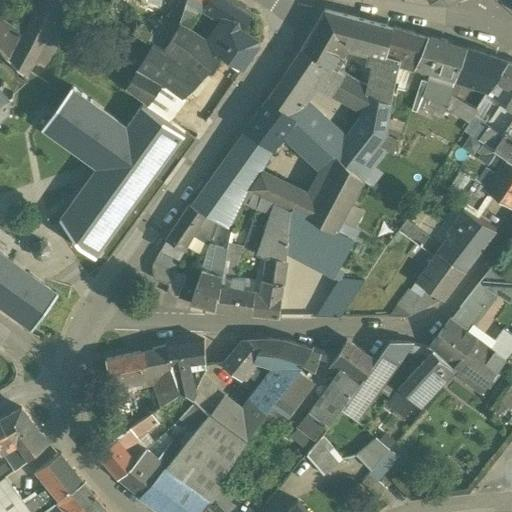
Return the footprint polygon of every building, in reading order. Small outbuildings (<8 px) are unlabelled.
[(42,0),(9,63),(25,80),(60,15),(67,0),(42,0)] [(187,0),(185,9),(198,16),(205,7),(209,0),(187,0)] [(233,0),(209,0),(205,7),(219,15),(229,22),(242,31),(254,13),(233,0)] [(351,19),(323,12),(313,32),(300,51),(330,68),(342,47),(351,19)] [(393,31),(351,19),(342,47),(375,56),(387,59),(393,31)] [(21,36),(0,21),(0,53),(7,61),(21,36)] [(178,29),(163,22),(152,43),(165,51),(178,29)] [(242,31),(229,22),(207,50),(220,58),(231,44),(242,31)] [(178,29),(165,51),(180,59),(193,39),(194,36),(187,32),(179,28),(178,29)] [(242,31),(231,44),(252,58),(260,46),(259,41),(242,31)] [(427,41),(393,31),(387,59),(400,62),(417,66),(427,41)] [(207,50),(203,47),(193,39),(180,59),(163,86),(183,99),(202,79),(220,58),(207,50)] [(467,53),(427,41),(417,66),(416,70),(456,83),(467,53)] [(165,51),(152,43),(136,71),(163,86),(180,59),(165,51)] [(330,68),(300,51),(277,86),(301,103),(308,88),(311,85),(332,94),(343,75),(330,68)] [(506,66),(467,53),(456,83),(489,94),(506,66)] [(387,59),(375,56),(366,88),(364,95),(391,105),(393,93),(400,62),(387,59)] [(511,67),(506,66),(489,94),(507,103),(511,95),(511,67)] [(163,86),(136,71),(125,90),(149,107),(163,86)] [(332,94),(331,97),(361,115),(364,95),(366,88),(343,75),(332,94)] [(0,123),(1,123),(0,118),(8,111),(12,113),(13,110),(9,108),(10,97),(14,96),(13,93),(8,94),(2,87),(4,82),(1,81),(0,82),(0,123)] [(453,92),(428,84),(422,99),(447,109),(453,92)] [(79,246),(96,258),(185,134),(142,103),(126,125),(71,86),(41,129),(94,166),(96,169),(60,219),(79,246)] [(301,103),(277,86),(268,99),(291,118),(292,118),(301,104),(301,103)] [(391,105),(364,95),(361,115),(362,115),(361,120),(343,145),(374,169),(386,153),(378,148),(385,138),(391,105)] [(291,118),(268,99),(245,129),(247,131),(274,151),(283,139),(295,121),(291,118)] [(301,104),(292,118),(295,121),(334,157),(343,145),(311,118),(314,115),(301,104)] [(275,204),(292,211),(337,233),(363,184),(334,157),(295,121),(283,139),(317,175),(306,195),(261,174),(249,191),(275,204)] [(511,123),(493,151),(496,153),(503,159),(511,144),(511,123)] [(247,131),(192,208),(206,216),(217,224),(230,230),(249,191),(261,174),(274,151),(247,131)] [(511,144),(503,159),(507,162),(511,165),(511,144)] [(374,169),(343,145),(334,157),(363,184),(374,169)] [(503,159),(496,153),(493,157),(500,162),(503,159)] [(511,165),(507,162),(486,193),(511,207),(511,205),(511,165)] [(276,260),(287,262),(292,211),(275,204),(255,256),(268,259),(269,255),(276,256),(276,260)] [(192,208),(189,206),(168,237),(166,242),(184,253),(192,238),(206,216),(192,208)] [(287,262),(334,281),(354,244),(337,233),(292,211),(287,262)] [(462,211),(447,234),(450,236),(451,234),(478,253),(494,232),(462,211)] [(217,224),(206,216),(192,238),(209,247),(217,224)] [(450,236),(438,253),(465,271),(478,253),(451,234),(450,236)] [(47,245),(41,242),(35,246),(32,252),(35,258),(42,260),(48,257),(50,251),(47,245)] [(184,253),(166,242),(161,251),(179,262),(184,253)] [(244,249),(229,247),(221,278),(219,289),(254,294),(261,294),(268,259),(263,258),(256,282),(234,278),(244,249)] [(438,253),(416,282),(443,301),(465,271),(438,253)] [(0,309),(34,333),(58,296),(0,254),(0,309)] [(178,263),(160,254),(151,269),(152,281),(168,288),(174,275),(178,263)] [(276,260),(268,259),(261,294),(282,298),(287,262),(276,260)] [(511,278),(494,267),(460,309),(475,321),(489,303),(486,300),(493,291),(509,301),(511,297),(511,278)] [(201,272),(190,305),(216,312),(219,289),(221,278),(201,272)] [(168,288),(165,296),(176,301),(185,279),(174,275),(168,288)] [(254,294),(219,289),(216,312),(251,316),(254,294)] [(261,294),(254,294),(251,316),(279,319),(282,298),(261,294)] [(404,307),(415,315),(429,308),(412,296),(404,307)] [(476,339),(451,320),(431,347),(455,367),(476,339)] [(259,349),(244,339),(232,353),(251,366),(253,361),(259,349)] [(311,349),(285,341),(263,340),(259,349),(253,361),(275,368),(295,375),(298,371),(304,361),(311,349)] [(375,362),(345,341),(331,363),(344,372),(360,383),(360,384),(375,362)] [(407,344),(388,343),(382,352),(384,354),(395,361),(401,352),(407,344)] [(193,344),(165,349),(173,375),(201,366),(193,344)] [(429,349),(407,344),(401,352),(422,356),(423,355),(427,359),(433,352),(429,349)] [(504,361),(484,347),(472,364),(492,378),(504,361)] [(165,348),(152,351),(158,375),(156,381),(159,387),(158,387),(165,405),(180,394),(173,375),(165,349),(165,348)] [(321,352),(311,349),(304,361),(316,366),(321,352)] [(152,351),(105,362),(115,401),(128,397),(124,385),(141,381),(158,375),(152,351)] [(455,370),(433,352),(427,359),(421,365),(443,383),(455,370)] [(395,361),(384,354),(369,375),(382,382),(396,362),(395,361)] [(472,364),(468,361),(461,371),(460,370),(456,374),(482,392),(492,378),(472,364)] [(443,383),(421,365),(400,390),(420,408),(443,383)] [(259,391),(247,414),(236,407),(225,422),(248,440),(258,426),(272,406),(295,375),(275,368),(259,391)] [(295,375),(272,406),(287,417),(302,397),(307,390),(306,389),(312,381),(298,371),(295,375)] [(360,383),(344,372),(337,380),(353,392),(360,383)] [(227,396),(204,377),(193,401),(208,415),(213,413),(225,398),(227,396)] [(353,392),(337,380),(317,408),(333,419),(353,392)] [(128,397),(115,401),(119,415),(132,411),(128,397)] [(236,407),(225,398),(213,413),(225,422),(236,407)] [(180,420),(194,432),(208,415),(196,404),(180,420)] [(309,452),(333,419),(317,408),(314,406),(299,425),(301,427),(292,439),(309,452)] [(38,434),(21,411),(0,422),(0,425),(14,448),(19,451),(4,459),(14,473),(28,463),(51,444),(38,434)] [(223,475),(248,440),(213,413),(208,415),(194,432),(183,446),(223,475)] [(151,415),(130,430),(137,439),(144,434),(158,424),(151,415)] [(14,448),(0,425),(0,455),(0,456),(14,448)] [(130,430),(114,440),(125,453),(140,443),(137,439),(130,430)] [(140,443),(125,453),(135,466),(147,451),(152,446),(144,434),(137,439),(140,443)] [(309,452),(306,456),(323,476),(342,459),(321,435),(309,452)] [(389,449),(375,438),(355,455),(371,471),(389,449)] [(125,453),(114,440),(96,453),(118,479),(135,466),(125,453)] [(179,450),(170,443),(157,459),(165,466),(165,465),(167,467),(179,450)] [(223,475),(183,446),(179,450),(167,467),(212,499),(225,483),(220,480),(223,475)] [(83,483),(61,456),(37,474),(50,490),(59,501),(83,483)] [(153,456),(127,487),(139,497),(165,466),(157,459),(153,456)] [(167,467),(165,465),(165,466),(139,497),(160,511),(201,511),(212,499),(167,467)] [(387,489),(369,474),(362,483),(380,498),(387,489)] [(0,511),(27,511),(25,508),(4,480),(0,482),(0,511)] [(106,511),(83,483),(59,501),(61,503),(68,511),(106,511)] [(59,501),(50,490),(25,508),(27,511),(48,511),(61,503),(59,501)] [(307,511),(298,501),(287,510),(288,511),(307,511)]
